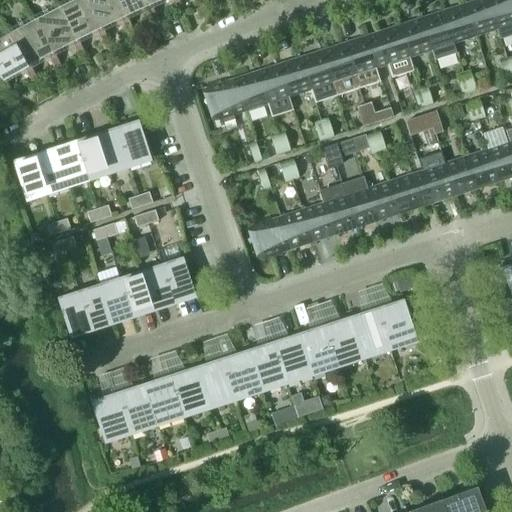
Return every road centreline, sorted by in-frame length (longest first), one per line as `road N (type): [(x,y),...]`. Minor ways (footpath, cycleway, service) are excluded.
road 1 (residential): [(245,307),(165,61)]
road 2 (residential): [(502,441),(440,245)]
road 3 (residential): [(309,511),(502,441)]
road 4 (residential): [(245,307),(440,245)]
road 5 (residential): [(9,141),(165,61)]
road 6 (residential): [(81,361),(245,307)]
road 7 (residential): [(165,61),(318,0)]
